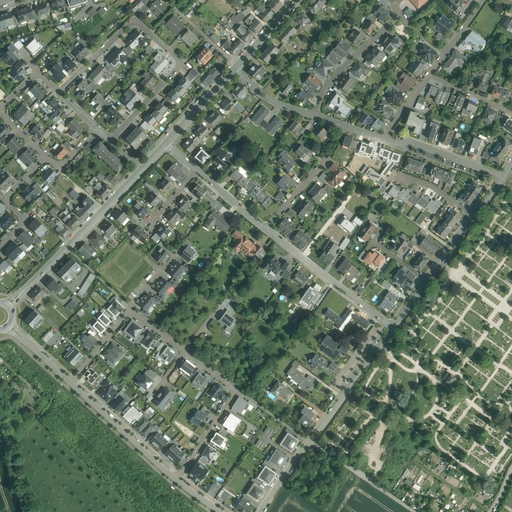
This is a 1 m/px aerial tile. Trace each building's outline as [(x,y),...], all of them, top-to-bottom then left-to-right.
[(55,0),(59,9),(63,7),(61,1),(61,0),(55,0)] [(139,0),(134,5),(138,8),(140,6),(140,5),(142,3),(144,5),(149,0),(139,0)] [(165,8),(156,0),(149,8),(158,16),(165,8)] [(274,0),(272,3),(271,2),(268,4),(269,5),(268,7),(275,13),(282,5),(277,0),(274,0)] [(453,0),(450,0),(448,0),(447,1),(447,2),(448,3),(447,4),(454,11),(459,6),(460,6),(462,3),(458,0),(455,0),(454,1),(453,0)] [(319,8),(312,1),(310,4),(309,4),(306,7),(308,8),(307,9),(312,14),(313,13),(314,14),(317,11),(317,10),(319,8)] [(46,4),(36,7),(37,11),(39,15),(43,14),(44,14),(47,14),(47,13),(48,12),(46,4)] [(144,5),(138,11),(143,15),(149,9),(144,5)] [(382,7),(380,6),(377,11),(379,13),(378,14),(380,16),(378,18),(383,22),(389,13),(387,11),(388,9),(385,7),(383,6),(382,7)] [(30,7),(23,9),(27,20),(33,18),(31,11),(30,7)] [(91,17),(97,11),(93,7),(87,13),(91,17)] [(102,7),(97,11),(101,16),(106,12),(102,7)] [(274,14),(267,8),(265,10),(263,12),(270,18),(274,14)] [(23,9),(17,11),(18,16),(20,22),(27,20),(23,9)] [(412,16),(407,10),(404,12),(409,19),(412,16)] [(270,18),(263,12),(261,14),(259,17),(266,23),(270,18)] [(9,13),(4,14),(7,26),(14,24),(12,16),(11,14),(9,13)] [(303,15),(301,13),(295,19),(302,25),(304,24),(305,25),(309,21),(308,19),(306,18),(307,16),(304,13),(303,15)] [(254,18),(251,15),(247,19),(253,23),(256,19),(254,18)] [(376,20),(369,15),(366,18),(369,20),(374,24),(376,20)] [(449,20),(442,15),(440,19),(439,18),(439,19),(435,24),(440,27),(438,31),(443,35),(447,29),(448,30),(454,22),(450,18),(449,20)] [(184,26),(173,16),(166,24),(176,34),(184,26)] [(511,19),(510,18),(507,17),(505,21),(506,21),(503,27),(511,32),(511,31),(511,19)] [(253,23),(247,19),(244,22),(250,27),(249,27),(256,33),(259,30),(253,23)] [(263,26),(256,19),(253,23),(259,30),(263,26)] [(374,24),(369,20),(366,24),(364,24),(363,26),(364,27),(363,28),(370,34),(376,26),(374,24)] [(290,25),(278,38),(284,44),(296,31),(290,25)] [(244,33),(239,28),(235,32),(239,35),(240,37),(244,33)] [(254,35),(247,29),(246,30),(244,33),(250,39),(254,35)] [(356,30),(353,33),(352,33),(350,36),(350,37),(349,39),(353,43),(353,44),(355,45),(357,45),(357,46),(364,36),(359,33),(356,30)] [(131,36),(138,43),(141,46),(146,40),(144,38),(136,31),(131,36)] [(197,38),(189,31),(185,35),(181,38),(182,39),(190,46),(197,38)] [(486,42),(472,32),(469,36),(468,36),(465,41),(464,40),(461,44),(464,46),(467,42),(475,48),(474,50),(478,53),(480,50),(481,50),(484,47),(483,46),(486,42)] [(210,37),(217,44),(221,40),(214,33),(210,37)] [(250,39),(244,33),(240,37),(247,43),(250,39)] [(394,38),(389,34),(385,40),(394,46),(398,41),(394,38)] [(138,43),(131,36),(126,43),(133,49),(138,43)] [(35,37),(24,47),(34,57),(44,48),(35,37)] [(87,45),(81,39),(78,41),(81,44),(84,47),(87,45)] [(245,45),(238,39),(237,40),(236,39),(232,43),(228,40),(240,51),(245,45)] [(19,40),(14,45),(19,50),(24,45),(19,40)] [(240,51),(228,40),(223,45),(235,56),(240,51)] [(394,46),(385,40),(381,45),(386,48),(390,51),(394,46)] [(351,47),(345,42),(342,46),(348,50),(351,47)] [(348,50),(342,46),(339,43),(337,46),(335,49),(344,56),(345,57),(348,53),(347,52),(348,50)] [(12,44),(7,48),(10,50),(13,53),(17,49),(12,44)] [(84,47),(81,44),(77,48),(84,56),(89,52),(84,47)] [(287,48),(283,44),(279,49),(283,53),(287,48)] [(272,45),(260,57),(266,63),(278,50),(272,45)] [(426,46),(425,45),(420,52),(422,53),(419,56),(423,58),(428,62),(430,59),(431,60),(436,53),(426,46)] [(84,56),(77,48),(73,52),(72,52),(75,56),(80,60),(84,56)] [(112,55),(119,62),(120,61),(122,63),(128,57),(125,55),(118,48),(113,53),(114,54),(112,55)] [(344,56),(335,49),(334,48),(332,51),(329,54),(333,56),(339,61),(339,60),(341,61),(344,56)] [(376,49),(375,48),(374,48),(370,53),(380,60),(380,61),(381,61),(383,57),(381,56),(383,53),(381,53),(376,49)] [(73,52),(69,49),(67,51),(73,58),(75,56),(72,52),(73,52)] [(205,49),(197,57),(197,58),(197,59),(197,61),(198,61),(200,62),(201,61),(203,63),(210,56),(209,55),(211,53),(211,52),(210,51),(209,50),(208,49),(207,49),(206,50),(205,49)] [(10,50),(2,58),(10,66),(18,59),(13,53),(10,50)] [(467,60),(456,51),(451,59),(444,68),(450,73),(453,69),(452,68),(456,63),(462,67),(467,60)] [(380,60),(370,53),(369,52),(367,56),(366,56),(365,57),(365,58),(367,60),(372,64),(373,64),(375,62),(377,64),(380,61),(380,60)] [(156,61),(163,68),(169,62),(161,56),(159,53),(153,59),(156,61)] [(119,62),(112,55),(111,57),(110,56),(107,60),(110,63),(114,67),(114,66),(119,62)] [(339,61),(333,56),(330,60),(334,63),(336,65),(339,62),(338,61),(339,61)] [(70,58),(63,64),(64,65),(62,67),(64,70),(67,73),(71,68),(72,69),(76,65),(70,58)] [(330,60),(326,58),(324,61),(332,66),(334,63),(330,60)] [(319,62),(317,61),(315,64),(317,66),(315,69),(319,73),(325,77),(330,70),(333,67),(332,66),(324,61),(322,59),(320,62),(319,62)] [(163,68),(156,61),(150,67),(151,68),(158,74),(163,68)] [(423,66),(416,61),(415,62),(414,61),(412,63),(413,64),(409,70),(417,76),(419,72),(420,73),(424,67),(423,66)] [(359,62),(356,67),(354,67),(351,71),(350,72),(356,76),(359,78),(362,80),(365,75),(365,76),(370,70),(368,68),(363,65),(359,62)] [(56,73),(52,76),(58,82),(61,79),(62,79),(65,76),(61,72),(64,70),(62,67),(58,63),(54,68),(55,70),(54,71),(56,73)] [(16,69),(11,73),(15,77),(19,80),(21,77),(22,78),(26,74),(22,70),(25,67),(22,64),(16,69)] [(260,68),(256,64),(253,67),(250,69),(251,70),(248,73),(256,80),(264,72),(260,68)] [(95,72),(101,78),(102,77),(105,80),(110,74),(108,72),(108,71),(100,65),(96,70),(95,72)] [(215,69),(213,67),(208,74),(209,75),(214,79),(219,73),(215,69),(216,69),(215,68),(215,69)] [(199,73),(193,68),(189,73),(194,77),(199,73)] [(313,71),(309,68),(306,72),(310,75),(311,75),(313,77),(315,73),(313,71)] [(489,73),(480,69),(479,72),(476,71),(475,73),(482,76),(479,81),(480,82),(480,81),(484,83),(486,78),(487,78),(489,73)] [(101,78),(95,72),(94,73),(93,73),(90,76),(90,77),(94,81),(97,83),(101,78)] [(149,75),(146,72),(142,76),(145,79),(142,83),(145,85),(144,86),(147,90),(156,81),(152,77),(149,75),(150,75),(149,74),(149,75)] [(415,82),(403,74),(400,78),(404,80),(400,86),(405,89),(407,91),(411,85),(412,85),(415,82)] [(209,75),(202,83),(206,87),(214,79),(209,75)] [(310,75),(304,83),(308,86),(310,87),(314,90),(314,91),(321,82),(317,80),(317,79),(317,80),(315,78),(313,77),(311,75),(310,75)] [(348,77),(345,75),(341,80),(350,87),(354,82),(348,77)] [(190,84),(183,78),(178,83),(179,85),(179,84),(185,90),(185,89),(190,84)] [(89,85),(83,80),(78,87),(82,91),(80,93),(83,96),(86,94),(90,90),(92,88),(91,88),(89,85)] [(350,87),(341,80),(337,85),(340,88),(346,92),(350,87)] [(484,83),(480,81),(480,82),(477,89),(485,92),(489,85),(484,83)] [(34,87),(30,91),(35,95),(43,88),(38,83),(34,87)] [(292,87),(286,83),(279,92),(282,95),(283,93),(286,95),(292,87)] [(185,90),(179,84),(175,90),(174,90),(180,95),(182,97),(183,97),(181,96),(187,91),(185,89),(185,90)] [(240,84),(233,91),(239,96),(243,92),(244,93),(247,90),(240,84)] [(396,87),(392,84),(390,87),(392,89),(397,92),(399,89),(396,87)] [(405,89),(400,86),(398,84),(396,87),(399,89),(403,92),(405,89)] [(31,85),(25,91),(27,94),(30,91),(34,87),(31,85)] [(397,92),(392,89),(390,87),(389,86),(385,91),(388,94),(385,98),(390,101),(393,103),(392,103),(397,106),(399,103),(399,102),(400,101),(401,101),(403,97),(400,94),(399,95),(398,94),(398,93),(397,92)] [(446,93),(440,91),(441,90),(432,86),(428,94),(437,98),(435,101),(445,105),(450,93),(447,91),(446,93)] [(500,88),(495,86),(494,89),(494,90),(492,95),(499,98),(503,91),(499,89),(500,88)] [(43,88),(35,95),(39,100),(43,97),(47,93),(43,88)] [(173,88),(167,95),(175,101),(178,103),(181,100),(178,98),(180,95),(174,90),(175,90),(173,88)] [(128,98),(135,104),(139,99),(134,93),(129,89),(129,90),(125,95),(128,98)] [(306,94),(302,91),(299,94),(300,95),(297,98),(301,101),(300,102),(303,104),(306,106),(310,102),(308,100),(310,97),(306,94)] [(506,92),(503,91),(499,98),(506,102),(509,96),(509,97),(511,93),(507,91),(506,92)] [(106,101),(98,94),(92,100),(96,104),(94,107),(98,110),(100,107),(100,108),(104,104),(106,101)] [(345,100),(336,94),(330,103),(336,107),(337,106),(339,108),(337,110),(346,117),(352,109),(343,103),(345,100)] [(45,99),(44,100),(48,105),(53,100),(48,96),(45,99)] [(43,97),(39,100),(36,103),(39,105),(41,103),(44,100),(45,99),(43,97)] [(172,101),(168,97),(164,101),(169,105),(172,101)] [(420,97),(417,103),(423,105),(426,100),(420,97)] [(455,97),(453,102),(450,101),(449,103),(454,106),(458,98),(455,97)] [(465,100),(459,97),(458,98),(454,106),(461,109),(465,100)] [(112,101),(109,98),(106,101),(104,104),(107,107),(112,101)] [(135,104),(128,98),(123,102),(122,102),(130,109),(135,104)] [(227,98),(220,105),(227,111),(233,103),(227,98)] [(389,104),(381,99),(379,102),(382,103),(387,107),(389,104)] [(46,117),(58,104),(53,100),(48,105),(44,100),(41,103),(45,107),(43,108),(48,113),(45,116),(46,117)] [(479,105),(470,102),(468,106),(465,114),(469,116),(471,113),(472,113),(472,112),(475,113),(479,105)] [(161,104),(160,103),(155,108),(156,110),(162,115),(167,109),(166,108),(161,104)] [(387,107),(382,103),(376,111),(387,119),(393,111),(387,107)] [(58,104),(46,117),(47,118),(49,116),(56,123),(59,119),(59,118),(60,117),(58,115),(63,109),(58,104)] [(18,119),(27,109),(26,108),(23,106),(14,115),(18,119)] [(117,111),(112,106),(106,113),(110,117),(107,121),(112,126),(116,122),(122,116),(117,111)] [(262,106),(251,119),(258,125),(259,124),(263,119),(269,112),(262,106)] [(27,109),(18,119),(21,122),(30,112),(27,109)] [(162,115),(156,110),(151,115),(157,120),(158,122),(163,116),(162,115)] [(492,112),(487,110),(484,116),(482,120),(481,122),(490,126),(493,120),(496,114),(495,113),(495,112),(492,111),(492,112)] [(215,111),(207,120),(213,125),(221,117),(215,111)] [(425,121),(419,119),(419,118),(417,117),(418,113),(411,111),(407,123),(417,127),(415,131),(420,133),(425,121)] [(30,112),(21,122),(24,125),(29,120),(33,115),(30,112)] [(377,119),(374,117),(372,119),(371,118),(368,116),(364,113),(358,121),(362,124),(365,126),(367,123),(371,127),(375,130),(376,128),(381,122),(377,119)] [(157,120),(151,115),(150,114),(145,119),(146,120),(150,125),(152,126),(157,120)] [(265,129),(272,135),(283,122),(277,116),(269,125),(265,129)] [(84,128),(74,119),(71,121),(70,122),(67,126),(74,132),(71,135),(74,139),(84,128)] [(502,123),(500,126),(504,129),(505,128),(504,127),(508,122),(503,119),(502,123)] [(305,129),(295,121),(289,128),(298,137),(305,129)] [(66,128),(61,123),(56,128),(61,133),(66,128)] [(330,135),(318,124),(315,128),(313,130),(313,131),(322,139),(326,135),(329,138),(330,135)] [(3,125),(0,127),(0,138),(1,140),(6,136),(10,132),(3,125)] [(209,131),(202,125),(194,133),(198,136),(201,139),(209,131)] [(37,126),(36,127),(34,127),(33,128),(33,130),(31,132),(33,133),(33,134),(37,137),(39,139),(42,136),(45,133),(44,133),(37,126)] [(138,127),(126,140),(135,148),(138,144),(139,145),(143,140),(143,139),(146,135),(143,132),(139,128),(138,127)] [(223,131),(218,127),(214,132),(219,136),(223,131)] [(430,127),(429,131),(426,137),(433,140),(437,129),(430,127)] [(454,132),(446,128),(441,141),(449,145),(454,132)] [(48,129),(44,133),(45,133),(42,136),(46,140),(52,133),(48,129)] [(1,140),(0,138),(0,142),(2,145),(4,143),(8,139),(9,138),(6,136),(1,140)] [(10,141),(6,145),(11,149),(20,140),(15,136),(10,141)] [(353,138),(345,136),(342,145),(349,148),(352,149),(355,141),(352,140),(353,138)] [(475,137),(469,152),(477,155),(483,140),(475,137)] [(190,138),(183,146),(186,149),(187,150),(190,152),(192,149),(192,148),(195,144),(196,144),(193,141),(190,138)] [(463,141),(458,139),(457,143),(455,148),(459,149),(459,150),(462,152),(462,151),(463,151),(466,143),(463,142),(463,141)] [(20,140),(11,149),(15,154),(19,150),(24,145),(20,140)] [(511,145),(511,144),(505,140),(502,145),(509,150),(511,145)] [(112,153),(100,141),(92,149),(105,161),(112,153)] [(369,144),(361,141),(361,143),(362,143),(359,151),(370,155),(371,155),(373,150),(374,146),(373,146),(373,145),(373,144),(372,143),(371,142),(370,143),(369,143),(369,144)] [(93,147),(89,143),(85,147),(90,151),(93,147)] [(502,145),(502,144),(496,152),(503,158),(509,150),(502,145)] [(64,150),(60,146),(54,153),(56,155),(55,156),(57,158),(58,157),(61,159),(67,152),(64,150)] [(309,152),(301,146),(296,152),(301,157),(299,158),(304,163),(310,157),(307,154),(309,152)] [(23,154),(19,158),(23,162),(32,154),(28,149),(23,154)] [(217,165),(223,158),(227,154),(221,149),(218,154),(219,155),(213,161),(217,165)] [(401,155),(383,149),(381,157),(391,160),(396,162),(398,163),(401,155)] [(201,150),(195,157),(199,161),(202,164),(205,161),(209,156),(201,150)] [(21,152),(17,156),(15,158),(17,160),(19,158),(23,154),(21,152)] [(295,163),(286,155),(282,152),(278,156),(281,158),(278,161),(284,165),(283,166),(284,167),(284,166),(289,170),(289,169),(292,165),(293,166),(295,163)] [(503,158),(496,152),(492,157),(489,160),(495,165),(498,161),(499,162),(503,158)] [(125,165),(112,153),(105,161),(118,173),(125,165)] [(32,154),(23,162),(28,167),(32,163),(37,158),(32,154)] [(211,154),(209,156),(205,161),(207,163),(213,156),(211,154)] [(223,158),(217,165),(223,170),(230,163),(223,158)] [(425,164),(408,158),(405,168),(421,174),(421,173),(423,168),(425,164)] [(391,160),(380,175),(384,178),(396,162),(391,160)] [(32,163),(28,167),(25,169),(27,171),(34,165),(32,163)] [(345,174),(339,168),(334,163),(329,169),(332,172),(328,177),(325,180),(327,181),(334,187),(337,184),(338,185),(343,179),(342,178),(345,174)] [(182,171),(173,164),(168,170),(176,178),(182,171)] [(438,169),(434,167),(430,176),(435,178),(438,169)] [(11,174),(5,168),(3,170),(6,173),(9,176),(11,174)] [(380,175),(369,168),(364,175),(381,187),(382,184),(386,180),(380,175)] [(51,169),(48,172),(47,171),(45,174),(46,174),(43,177),(49,183),(53,179),(56,175),(54,173),(54,172),(51,169)] [(243,176),(236,169),(230,176),(230,177),(231,176),(238,182),(236,184),(242,188),(242,187),(248,180),(249,180),(244,175),(243,176)] [(442,170),(439,169),(438,169),(435,178),(441,180),(444,171),(442,170)] [(444,171),(441,180),(447,182),(446,183),(450,173),(447,172),(444,171)] [(9,176),(6,173),(3,175),(3,174),(0,177),(8,185),(10,183),(12,183),(13,182),(13,180),(9,176)] [(328,177),(323,173),(318,178),(325,183),(327,181),(325,180),(328,177)] [(455,175),(450,173),(446,183),(451,184),(455,175)] [(110,174),(106,178),(110,182),(114,178),(110,174)] [(289,179),(284,175),(277,183),(280,185),(287,190),(286,191),(287,191),(292,185),(287,181),(289,179)] [(8,185),(0,177),(0,176),(0,186),(3,190),(5,190),(6,189),(6,187),(8,185)] [(112,190),(106,184),(103,187),(100,185),(98,183),(100,181),(94,177),(91,180),(107,195),(112,190)] [(53,179),(49,183),(46,185),(49,187),(55,181),(53,179)] [(166,179),(159,187),(165,192),(170,187),(170,188),(172,185),(169,183),(170,182),(166,179)] [(107,195),(91,180),(88,183),(94,189),(95,188),(99,191),(96,195),(102,200),(107,195)] [(256,186),(248,180),(242,187),(250,193),(249,194),(254,199),(255,198),(261,190),(256,186)] [(483,188),(474,182),(471,186),(472,187),(473,187),(480,192),(483,188)] [(37,183),(32,188),(37,193),(38,194),(43,190),(37,183)] [(197,184),(194,189),(192,192),(199,197),(201,194),(204,197),(205,196),(209,200),(212,197),(197,184)] [(323,189),(317,184),(309,193),(313,196),(311,198),(317,203),(326,193),(326,192),(323,189)] [(387,188),(382,184),(381,187),(378,190),(383,193),(384,191),(387,188)] [(387,188),(384,191),(387,193),(393,186),(389,184),(387,188)] [(332,189),(327,185),(323,189),(326,192),(326,193),(328,194),(332,189)] [(31,186),(23,194),(29,201),(37,193),(32,188),(31,186)] [(395,188),(393,186),(387,193),(395,199),(397,197),(403,190),(397,186),(395,188)] [(480,192),(473,187),(472,187),(469,191),(476,197),(480,192)] [(58,196),(50,188),(47,190),(48,191),(46,193),(53,200),(58,196)] [(405,192),(403,190),(397,197),(405,203),(407,200),(412,193),(407,189),(405,192)] [(268,196),(261,190),(255,198),(262,204),(261,205),(267,209),(274,200),(268,196)] [(285,195),(280,191),(275,198),(279,202),(285,195)] [(476,197),(469,191),(466,196),(465,196),(472,201),(476,197)] [(161,199),(153,193),(147,200),(154,207),(161,199)] [(415,195),(412,193),(407,200),(415,206),(417,203),(422,197),(417,193),(415,195)] [(85,200),(79,194),(74,199),(80,205),(85,200)] [(466,196),(464,195),(461,199),(464,202),(469,205),(472,201),(465,196),(466,196)] [(190,201),(185,196),(180,201),(180,202),(178,205),(184,210),(187,206),(189,208),(193,204),(190,201)] [(425,199),(422,197),(417,203),(425,209),(427,207),(432,200),(427,196),(425,199)] [(39,198),(35,202),(39,206),(43,202),(39,198)] [(314,205),(307,199),(305,202),(311,207),(312,208),(314,205)] [(436,199),(434,202),(432,200),(427,207),(435,213),(442,203),(436,199)] [(299,205),(307,212),(311,207),(305,202),(303,200),(299,205)] [(95,208),(89,203),(88,204),(84,208),(83,209),(89,214),(95,208)] [(307,212),(299,205),(295,210),(300,213),(303,216),(307,212)] [(83,209),(82,210),(78,206),(76,209),(79,213),(78,214),(83,220),(89,214),(83,209)] [(147,211),(141,206),(138,209),(136,208),(134,211),(141,218),(142,218),(141,217),(147,211),(147,212),(147,211)] [(53,216),(58,211),(54,207),(49,212),(53,216)] [(123,213),(119,209),(113,216),(121,223),(127,217),(123,213)] [(176,213),(172,210),(173,211),(170,214),(170,213),(166,217),(170,220),(170,221),(171,221),(174,223),(177,220),(176,219),(179,216),(176,213)] [(185,216),(178,210),(176,213),(179,216),(182,219),(185,216)] [(461,216),(454,210),(450,216),(457,222),(461,216)] [(132,217),(125,211),(123,213),(127,217),(129,220),(132,217)] [(217,215),(213,211),(208,218),(210,219),(205,224),(209,228),(214,222),(225,232),(230,225),(220,217),(220,218),(217,215)] [(377,217),(370,212),(366,218),(372,222),(377,217)] [(0,220),(0,219),(0,224),(5,230),(15,220),(7,213),(0,220)] [(66,215),(64,213),(60,217),(65,222),(67,219),(69,217),(66,215)] [(81,222),(75,216),(72,218),(71,220),(77,226),(81,222)] [(457,222),(450,216),(445,222),(453,227),(457,222)] [(71,232),(65,226),(64,227),(62,226),(64,224),(60,221),(59,222),(54,217),(52,219),(68,235),(71,232)] [(47,230),(36,219),(29,226),(40,237),(47,230)] [(52,219),(48,223),(65,239),(68,235),(52,219)] [(284,219),(277,228),(282,232),(290,223),(284,219)] [(346,219),(342,225),(344,227),(343,228),(351,234),(356,226),(346,219)] [(77,226),(71,220),(70,221),(67,224),(68,224),(73,230),(77,226)] [(115,229),(108,222),(102,228),(107,233),(109,235),(110,235),(115,229)] [(453,227),(445,222),(441,227),(449,233),(453,227)] [(295,227),(290,223),(282,232),(287,236),(290,232),(294,228),(295,227)] [(375,228),(368,223),(364,228),(363,228),(362,230),(362,231),(359,235),(366,240),(372,232),(375,228)] [(167,229),(163,225),(156,232),(164,239),(168,235),(166,234),(169,231),(167,229)] [(143,231),(138,226),(132,233),(138,238),(143,231)] [(449,233),(441,227),(437,233),(445,239),(449,233)] [(243,237),(236,230),(232,235),(237,240),(232,247),(237,251),(239,247),(244,251),(245,250),(248,253),(250,250),(252,248),(254,249),(254,248),(255,249),(256,248),(254,246),(254,245),(250,242),(244,236),(243,237)] [(25,231),(18,237),(28,247),(35,241),(25,231)] [(149,236),(143,231),(138,238),(143,243),(149,236)] [(295,236),(292,240),(297,244),(304,235),(300,231),(299,231),(295,236)] [(105,240),(96,232),(90,239),(98,247),(105,240)] [(304,235),(297,244),(302,248),(305,245),(310,239),(304,235)] [(345,237),(338,247),(343,251),(350,241),(345,237)] [(408,244),(400,238),(399,239),(397,239),(395,242),(396,243),(394,245),(393,246),(392,247),(392,249),(393,250),(395,249),(401,254),(403,251),(404,251),(406,248),(405,247),(406,246),(408,244)] [(439,247),(425,238),(419,246),(433,255),(439,247)] [(192,245),(185,239),(181,244),(186,248),(188,246),(190,248),(192,245)] [(415,245),(410,241),(408,244),(406,246),(411,250),(415,245)] [(19,247),(14,242),(9,247),(18,256),(22,251),(19,247)] [(167,247),(160,242),(158,245),(161,248),(163,249),(165,250),(167,247)] [(331,242),(324,251),(324,250),(319,258),(329,264),(334,257),(330,254),(336,245),(331,242)] [(90,247),(85,243),(79,250),(88,259),(94,252),(90,247)] [(27,251),(21,245),(19,247),(22,251),(25,254),(27,251)] [(98,251),(92,245),(90,247),(94,252),(96,253),(98,251)] [(263,249),(258,245),(256,248),(255,249),(254,248),(254,249),(252,248),(250,250),(257,256),(263,249)] [(190,248),(188,246),(186,248),(184,251),(185,252),(184,253),(181,256),(189,263),(192,259),(190,258),(196,252),(190,248)] [(18,256),(9,247),(4,252),(9,257),(13,261),(13,260),(18,256)] [(165,250),(163,249),(161,248),(159,251),(160,252),(155,258),(158,261),(159,260),(162,262),(161,263),(164,260),(168,256),(169,254),(165,250)] [(363,252),(358,259),(362,262),(364,260),(368,255),(363,252)] [(384,258),(379,255),(378,256),(377,255),(374,253),(372,256),(369,253),(368,255),(364,260),(370,264),(371,262),(374,265),(376,263),(379,265),(384,258)] [(430,260),(423,254),(418,260),(425,266),(428,262),(430,260)] [(271,256),(264,264),(263,266),(267,269),(269,268),(269,269),(271,271),(271,270),(276,274),(280,269),(283,266),(280,264),(275,260),(276,259),(272,255),(271,256)] [(5,262),(0,256),(0,266),(4,270),(9,265),(5,262)] [(82,268),(72,258),(57,273),(58,274),(67,283),(82,268)] [(359,271),(349,264),(351,261),(346,258),(338,269),(345,274),(343,275),(351,281),(359,271)] [(13,265),(7,259),(5,262),(9,265),(11,268),(13,265)] [(284,260),(280,264),(283,266),(280,269),(283,271),(289,264),(284,260)] [(425,266),(418,260),(414,266),(421,272),(423,269),(425,266)] [(177,262),(175,265),(175,264),(173,267),(181,274),(184,272),(183,271),(185,269),(183,266),(177,262)] [(181,274),(173,267),(170,270),(171,270),(168,273),(174,277),(176,279),(177,279),(179,277),(181,274)] [(287,268),(282,275),(287,279),(292,272),(287,268)] [(408,274),(401,269),(395,277),(398,279),(396,282),(401,286),(400,287),(407,292),(410,287),(409,287),(411,284),(410,283),(412,281),(406,277),(408,274)] [(307,277),(299,271),(298,271),(296,274),(295,275),(293,278),(302,285),(303,285),(306,281),(308,277),(307,277)] [(416,276),(410,271),(408,274),(406,277),(412,281),(416,276)] [(88,292),(87,291),(95,276),(90,273),(78,294),(86,298),(88,292)] [(62,288),(52,278),(46,284),(56,294),(62,288)] [(169,283),(163,279),(161,281),(159,284),(167,291),(170,289),(169,288),(171,286),(172,285),(169,283)] [(392,285),(387,281),(383,286),(388,290),(392,285)] [(310,286),(298,303),(306,309),(311,302),(316,295),(317,296),(319,292),(323,287),(316,283),(313,288),(310,286)] [(167,291),(159,284),(156,286),(157,287),(155,289),(160,294),(163,296),(165,293),(165,294),(167,291)] [(359,285),(355,290),(360,294),(364,289),(359,285)] [(39,286),(30,296),(36,302),(43,296),(45,293),(39,286)] [(399,298),(390,291),(385,298),(380,306),(384,310),(386,308),(392,312),(397,306),(394,304),(399,298)] [(319,292),(317,296),(316,295),(311,302),(316,305),(323,295),(319,292)] [(153,298),(148,294),(145,297),(145,296),(143,299),(152,306),(154,304),(153,303),(156,301),(153,298)] [(122,301),(115,295),(113,297),(116,300),(120,303),(122,301)] [(161,300),(157,297),(155,295),(153,298),(156,301),(159,303),(161,300)] [(221,304),(227,309),(226,311),(229,314),(233,308),(229,304),(231,301),(226,297),(221,304)] [(73,299),(66,307),(70,311),(78,304),(73,299)] [(152,306),(143,299),(141,301),(141,302),(139,305),(144,309),(147,311),(149,309),(152,306)] [(120,303),(116,300),(112,305),(120,312),(124,308),(120,303)] [(120,312),(112,305),(107,310),(111,313),(115,317),(120,312)] [(107,310),(104,307),(102,309),(109,315),(111,313),(107,310)] [(109,315),(102,309),(100,311),(103,314),(107,317),(109,315)] [(341,320),(332,313),(332,312),(329,310),(329,309),(324,315),(327,317),(328,317),(337,324),(336,326),(335,326),(341,331),(341,330),(346,324),(347,324),(345,323),(350,316),(346,313),(341,320)] [(361,319),(354,314),(355,313),(349,309),(346,313),(346,312),(346,313),(350,316),(359,323),(358,323),(359,323),(362,325),(365,320),(363,318),(361,319)] [(44,319),(34,310),(24,320),(34,330),(44,319)] [(236,320),(225,312),(219,320),(230,328),(236,320)] [(107,317),(103,314),(98,318),(106,326),(111,321),(107,317)] [(128,326),(124,331),(129,336),(138,324),(132,320),(128,326)] [(365,320),(362,325),(366,328),(365,328),(366,329),(370,323),(369,323),(365,320)] [(106,329),(98,321),(93,326),(97,330),(101,334),(106,329)] [(93,326),(90,323),(88,326),(94,332),(97,330),(93,326)] [(128,326),(125,324),(120,330),(123,333),(124,331),(128,326)] [(138,324),(129,336),(135,340),(133,341),(136,343),(137,342),(142,336),(139,334),(143,329),(138,324)] [(46,342),(54,334),(50,331),(43,339),(46,342)] [(158,339),(153,335),(153,334),(150,332),(146,337),(143,342),(145,343),(148,345),(149,344),(150,346),(152,347),(154,345),(158,340),(158,339)] [(146,337),(143,334),(142,336),(137,342),(141,345),(142,343),(143,342),(146,337)] [(97,341),(90,335),(88,337),(86,336),(82,340),(85,342),(84,344),(86,346),(87,345),(90,349),(95,344),(94,344),(97,341)] [(332,339),(327,335),(322,342),(326,346),(324,349),(326,351),(325,353),(334,359),(339,352),(335,348),(338,344),(332,340),(332,339)] [(118,348),(112,343),(108,349),(118,358),(123,352),(118,348)] [(349,349),(343,344),(339,349),(345,354),(349,349)] [(127,351),(120,346),(118,348),(123,352),(125,354),(127,351)] [(175,355),(170,351),(171,349),(167,346),(162,353),(167,357),(165,360),(169,363),(175,355)] [(83,356),(73,347),(64,357),(74,366),(83,356)] [(118,358),(108,349),(103,355),(108,360),(114,364),(118,358)] [(321,358),(316,355),(312,360),(310,359),(308,361),(312,364),(311,365),(314,367),(313,368),(316,370),(316,369),(319,372),(322,368),(322,367),(323,366),(324,367),(327,363),(323,360),(324,360),(321,358)] [(114,364),(108,360),(106,362),(107,362),(113,368),(115,365),(114,364)] [(186,360),(179,369),(184,372),(191,363),(186,360)] [(337,366),(332,362),(330,365),(328,368),(333,371),(335,369),(337,366)] [(191,363),(184,372),(186,373),(186,371),(186,373),(187,374),(189,376),(196,367),(191,363)] [(296,369),(292,366),(287,374),(292,378),(291,379),(292,378),(300,384),(298,386),(303,380),(302,379),(304,376),(301,375),(302,373),(296,369)] [(153,379),(158,374),(151,367),(146,373),(153,379)] [(88,369),(82,376),(87,381),(87,380),(89,379),(86,377),(90,373),(92,375),(93,374),(88,369)] [(93,374),(92,375),(90,373),(86,377),(89,379),(87,380),(91,384),(92,385),(93,384),(95,381),(99,376),(95,372),(93,374)] [(155,381),(145,373),(136,383),(138,384),(146,391),(155,381)] [(203,377),(202,376),(199,373),(195,379),(193,381),(201,388),(202,388),(206,382),(205,381),(206,380),(207,381),(208,379),(210,377),(206,374),(205,374),(203,377)] [(451,376),(448,373),(444,379),(447,381),(444,385),(449,388),(452,385),(455,387),(459,382),(456,379),(456,378),(452,375),(451,376)] [(309,375),(306,378),(304,376),(302,379),(303,380),(298,386),(299,386),(299,385),(302,387),(301,388),(305,391),(306,391),(305,390),(307,388),(309,390),(310,389),(309,388),(312,384),(314,386),(317,382),(309,375)] [(99,376),(95,381),(93,384),(94,385),(96,387),(99,383),(98,382),(101,378),(99,376)] [(281,384),(278,382),(270,392),(276,396),(279,393),(288,400),(293,393),(286,388),(286,387),(281,384)] [(116,391),(108,383),(105,386),(98,394),(107,401),(116,391)] [(216,383),(209,393),(213,397),(214,395),(217,398),(224,389),(216,383)] [(97,394),(103,387),(101,385),(95,392),(97,394)] [(173,395),(165,388),(160,393),(159,395),(168,403),(171,399),(170,399),(173,395)] [(128,402),(120,395),(111,406),(118,412),(128,402)] [(168,403),(159,395),(158,396),(158,397),(153,402),(162,409),(165,405),(166,406),(168,403)] [(247,403),(239,397),(233,407),(240,413),(247,403)] [(139,412),(132,406),(123,417),(130,423),(139,412)] [(311,411),(305,406),(301,412),(304,414),(300,420),(310,427),(314,422),(310,420),(315,414),(311,411)] [(205,415),(198,410),(195,415),(196,415),(194,417),(193,416),(190,421),(198,426),(201,422),(200,421),(201,419),(202,420),(205,415)] [(241,420),(230,413),(228,417),(226,416),(223,420),(225,421),(223,425),(233,432),(241,420)] [(143,414),(137,420),(139,422),(144,417),(146,416),(143,414)] [(139,422),(135,427),(140,432),(149,422),(144,417),(139,422)] [(149,422),(140,432),(145,437),(150,432),(154,427),(149,422)] [(154,427),(150,432),(152,434),(158,428),(158,427),(156,425),(154,427)] [(158,428),(152,434),(151,434),(154,436),(157,432),(158,432),(160,430),(158,428)] [(228,432),(221,428),(218,434),(224,438),(228,432)] [(294,433),(287,428),(285,431),(287,433),(288,433),(292,436),(294,433)] [(154,436),(150,440),(153,442),(152,444),(155,446),(163,437),(158,432),(157,432),(154,436)] [(218,434),(216,433),(211,441),(220,447),(226,439),(224,438),(218,434)] [(292,436),(288,433),(287,433),(288,434),(286,436),(282,441),(282,442),(281,444),(280,444),(291,452),(299,441),(292,436)] [(163,437),(155,446),(157,448),(158,447),(161,449),(164,446),(168,442),(163,437)] [(170,439),(168,442),(164,446),(166,448),(172,441),(170,439)] [(267,444),(259,439),(255,445),(263,450),(267,444)] [(179,448),(174,444),(165,454),(170,459),(179,448)] [(207,446),(206,449),(205,449),(203,451),(204,452),(202,454),(203,455),(209,459),(210,460),(212,458),(215,454),(214,454),(216,452),(207,446)] [(184,453),(179,448),(170,459),(175,463),(184,453)] [(269,461),(273,464),(280,469),(288,457),(276,449),(269,461)] [(208,470),(196,463),(191,470),(189,474),(199,481),(204,475),(208,470)] [(270,469),(265,466),(257,477),(257,478),(261,480),(269,485),(277,474),(270,469)] [(219,487),(213,483),(208,490),(214,495),(219,487)] [(259,486),(255,483),(247,495),(251,498),(258,503),(266,491),(259,486)] [(230,494),(224,490),(219,498),(225,502),(230,494)] [(235,509),(239,511),(250,511),(254,507),(250,504),(243,499),(242,499),(235,509)]
